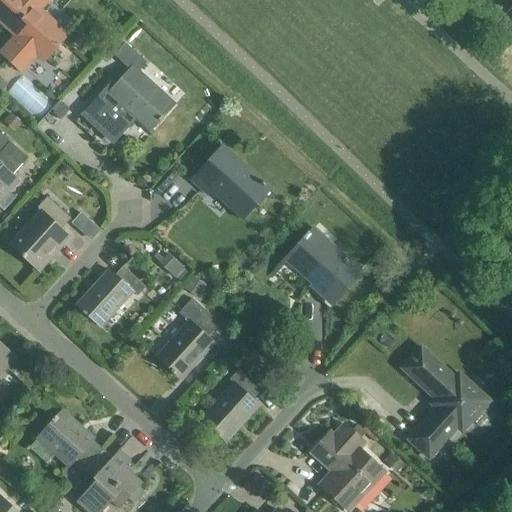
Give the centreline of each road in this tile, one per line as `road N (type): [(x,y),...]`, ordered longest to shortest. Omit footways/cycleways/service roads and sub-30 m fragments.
road 1 (residential): [(32,318),(216,489)]
road 2 (residential): [(216,489),(314,378)]
road 3 (residential): [(32,318),(127,214)]
